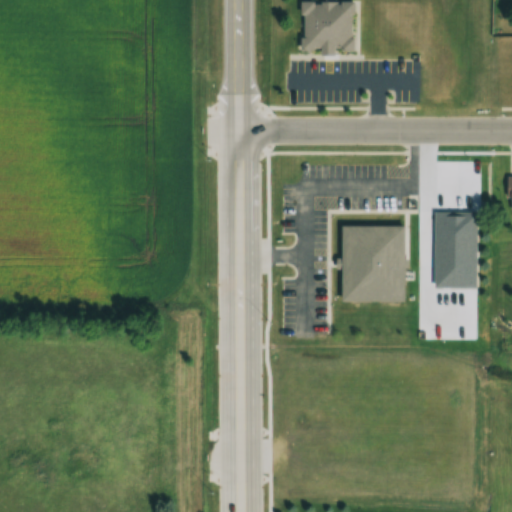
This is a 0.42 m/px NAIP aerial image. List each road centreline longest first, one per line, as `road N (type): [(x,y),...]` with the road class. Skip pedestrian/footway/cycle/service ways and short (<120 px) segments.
road 1 (primary): [(241,511),(238,0)]
road 2 (residential): [(239,130),(511,130)]
